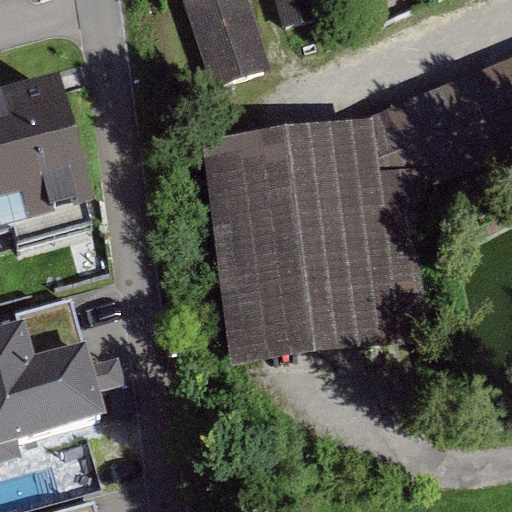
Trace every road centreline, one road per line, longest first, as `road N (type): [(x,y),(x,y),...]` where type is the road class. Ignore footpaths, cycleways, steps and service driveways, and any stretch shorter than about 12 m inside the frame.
road 1 (residential): [(97,0),(168,511)]
road 2 (track): [(335,399),(379,446),(447,473),(511,465)]
